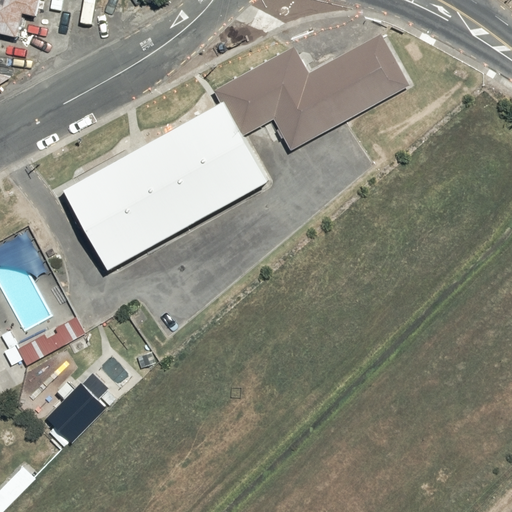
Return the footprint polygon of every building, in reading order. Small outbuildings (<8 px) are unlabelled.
[(0,0),(0,28),(7,30),(13,0),(0,0)] [(286,41),(216,79),(242,126),(263,115),(279,145),(402,77),(375,28),(302,69),(286,41)] [(209,101),(54,185),(97,263),(252,178),(209,101)] [(6,346),(15,362),(71,330),(61,314),(6,346)] [(81,367),(35,413),(60,438),(106,393),(81,367)] [(0,511),(3,511),(40,476),(26,463),(0,489),(0,511)]
